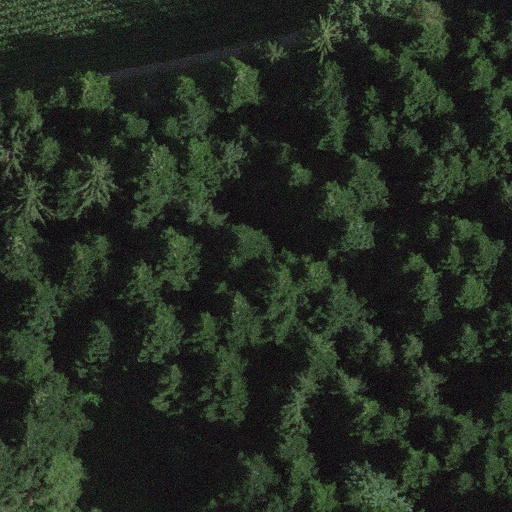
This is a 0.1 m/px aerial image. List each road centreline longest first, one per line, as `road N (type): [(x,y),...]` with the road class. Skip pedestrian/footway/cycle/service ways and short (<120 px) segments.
road 1 (track): [(458,0),(264,58),(0,114)]
road 2 (track): [(0,323),(415,511)]
